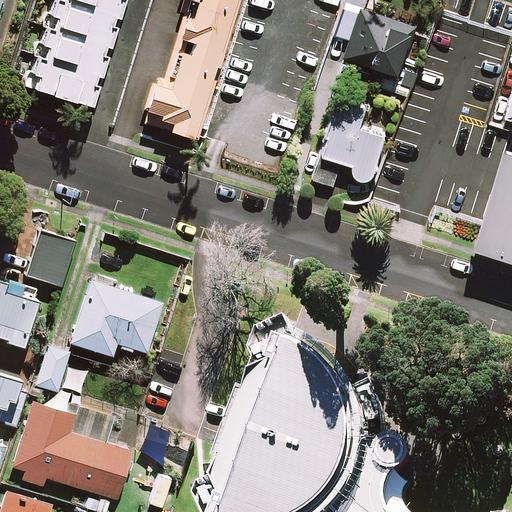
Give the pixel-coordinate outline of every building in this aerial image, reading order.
[(116,0),(44,0),(19,78),(84,99),(116,0)] [(241,0),(171,0),(135,111),(199,132),(241,0)] [(414,24),(359,6),(343,55),(398,73),(414,24)] [(416,70),(406,67),(397,90),(408,94),(416,70)] [(365,106),(334,96),(316,150),(349,161),(348,166),(351,172),(357,177),(363,178),(368,175),(373,169),(386,130),(360,121),(365,106)] [(511,145),(499,141),(474,221),(469,237),(511,251),(511,145)] [(74,239),(37,229),(23,274),(60,285),(74,239)] [(0,337),(23,345),(36,301),(31,297),(34,288),(0,277),(0,337)] [(160,301),(86,277),(64,343),(108,357),(113,341),(144,351),(160,301)] [(261,335),(209,489),(195,496),(203,511),(386,511),(385,501),(386,491),(389,483),(394,477),(400,476),(405,473),(409,468),(411,462),(411,456),(410,450),(406,445),(401,441),(394,440),(388,440),(383,443),(384,428),(381,412),(373,389),(357,396),(342,373),(322,364),(301,354),(296,352),(301,342),(292,321),(261,335)] [(52,391),(66,353),(44,345),(30,383),(52,391)] [(84,372),(68,367),(62,385),(79,390),(84,372)] [(0,405),(1,401),(8,403),(12,389),(16,378),(0,372),(0,405)] [(0,419),(16,425),(26,393),(12,389),(8,403),(1,401),(0,405),(0,419)] [(73,414),(28,400),(7,466),(115,500),(130,452),(68,432),(73,414)] [(41,511),(44,505),(4,492),(0,504),(0,511),(41,511)]
